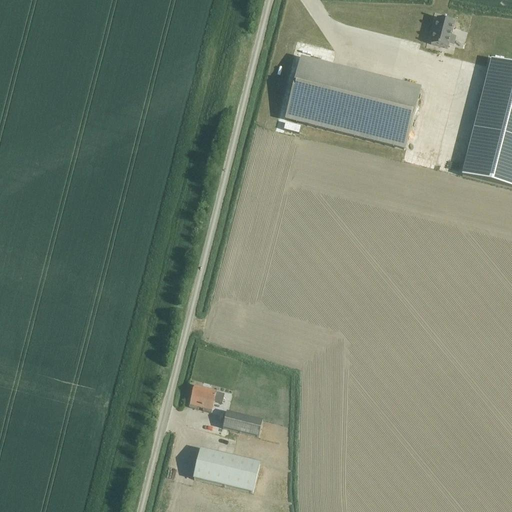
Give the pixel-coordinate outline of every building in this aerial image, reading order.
[(447,50),(454,24),(437,20),(431,46),(447,50)] [(511,66),(492,61),(462,177),(511,189),(511,66)] [(302,62),(287,121),(404,150),(419,91),(302,62)] [(301,128),(286,124),(285,131),(299,135),(301,128)] [(222,405),(225,396),(216,394),(217,393),(195,388),(190,409),(198,411),(199,409),(203,410),(203,412),(211,414),(214,403),(222,405)] [(223,430),(259,439),(263,423),(227,414),(223,430)] [(260,465),(201,451),(194,481),(253,495),(260,465)]
